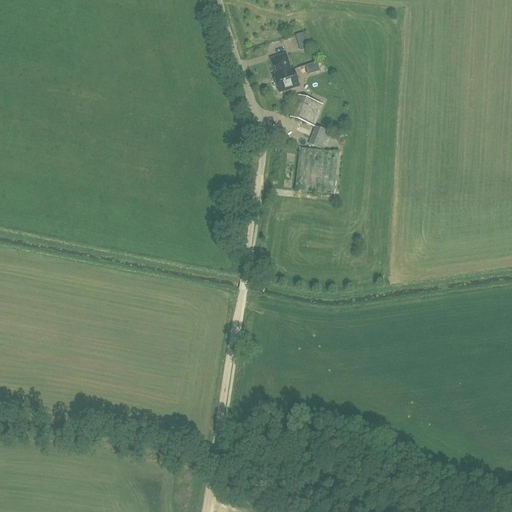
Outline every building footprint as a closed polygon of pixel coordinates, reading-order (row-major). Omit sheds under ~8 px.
[(305,41),(298,43),(300,51),(308,48),(305,41)] [(299,86),(297,82),(294,70),(291,71),(286,55),(271,60),(276,75),(274,76),(279,93),(299,86)] [(307,65),(309,75),(321,72),(320,63),(307,65)] [(298,95),(289,117),(314,127),(323,104),(298,95)] [(316,127),(308,145),(323,150),(330,132),(316,127)] [(338,153),(300,149),(296,192),(334,195),(338,153)]
